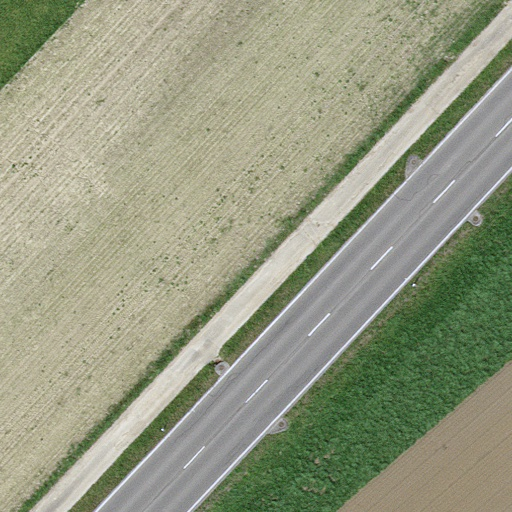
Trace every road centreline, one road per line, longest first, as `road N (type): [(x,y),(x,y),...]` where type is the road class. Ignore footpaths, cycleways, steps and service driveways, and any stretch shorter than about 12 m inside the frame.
road 1 (track): [(45,511),(511,22)]
road 2 (secondary): [(159,511),(511,135)]
